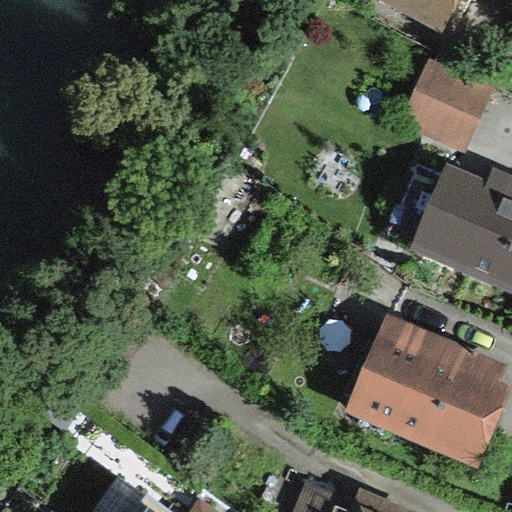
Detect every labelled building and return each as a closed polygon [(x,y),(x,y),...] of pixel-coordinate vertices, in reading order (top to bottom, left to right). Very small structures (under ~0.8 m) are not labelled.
[(378,0),(445,32),(455,11),(458,13),(463,0),(378,0)] [(493,90),(428,62),(400,126),(465,154),(493,90)] [(511,189),(489,179),(449,162),(412,248),(511,291),(511,189)] [(511,173),(495,166),(489,179),(511,189),(511,173)] [(344,412),(478,469),(498,421),(511,389),(511,386),(500,381),(507,366),(386,315),(344,412)] [(350,511),(356,499),(306,477),(290,511),(350,511)] [(93,511),(170,511),(147,495),(145,498),(117,478),(93,511)] [(350,511),(417,511),(400,504),(360,487),(356,499),(350,511)]
